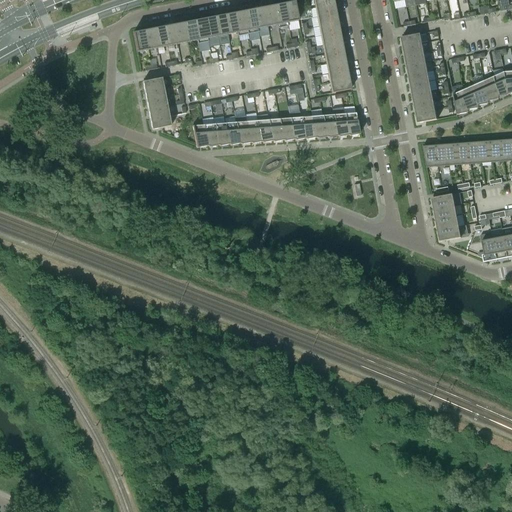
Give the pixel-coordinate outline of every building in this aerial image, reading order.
[(313,0),(315,9),(334,5),(333,0),(313,0)] [(284,4),(287,24),(297,22),(294,2),(284,4)] [(287,24),(284,4),(274,6),(277,26),(287,24)] [(334,5),(315,9),(317,18),(336,14),(334,5)] [(264,8),(267,28),(277,26),(274,6),(264,8)] [(267,28),(264,8),(254,10),(257,30),(267,28)] [(244,12),(247,32),(257,30),(254,10),(244,12)] [(247,32),(244,12),(234,14),(237,33),(247,32)] [(224,16),(227,35),(237,33),(234,14),(224,16)] [(317,18),(319,27),(338,24),(336,14),(317,18)] [(227,35),(224,16),(214,18),(217,37),(227,35)] [(204,20),(207,39),(217,37),(214,18),(204,20)] [(207,39),(204,20),(193,22),(197,41),(207,39)] [(183,24),(187,43),(197,41),(193,22),(183,24)] [(187,43),(183,24),(173,25),(177,45),(187,43)] [(338,24),(319,27),(321,38),(340,34),(338,24)] [(163,27),(167,47),(177,45),(173,25),(163,27)] [(153,29),(157,49),(167,47),(163,27),(153,29)] [(147,51),(157,49),(153,29),(143,31),(147,51)] [(133,33),(137,53),(147,51),(143,31),(133,33)] [(322,46),(341,43),(340,34),(321,38),(322,46)] [(401,38),(403,48),(422,44),(420,34),(401,38)] [(341,43),(322,46),(324,56),(343,52),(341,43)] [(422,44),(403,48),(405,57),(424,53),(422,44)] [(343,52),(324,56),(326,65),(345,61),(343,52)] [(406,67),(426,63),(424,53),(405,57),(406,67)] [(345,61),(326,65),(328,75),(347,71),(345,61)] [(408,76),(428,72),(426,63),(406,67),(408,76)] [(328,75),(330,84),(349,80),(347,71),(328,75)] [(494,76),(498,98),(507,94),(508,94),(504,71),(494,76)] [(428,72),(408,76),(410,86),(430,82),(428,72)] [(494,76),(484,81),(488,102),(498,98),(494,76)] [(143,83),(145,92),(165,89),(163,79),(143,83)] [(349,80),(330,84),(331,94),(351,90),(349,80)] [(473,85),(478,107),(488,102),(484,81),(473,85)] [(410,86),(412,95),(431,92),(430,82),(410,86)] [(468,111),(478,107),(473,85),(463,90),(468,111)] [(145,92),(147,102),(166,98),(165,89),(145,92)] [(468,111),(463,90),(453,95),(457,116),(460,115),(468,111)] [(414,105),(433,101),(431,92),(412,95),(414,105)] [(147,102),(149,112),(168,108),(166,98),(147,102)] [(414,105),(416,114),(435,111),(433,101),(414,105)] [(149,112),(151,122),(170,118),(168,108),(149,112)] [(437,120),(435,111),(416,114),(418,124),(437,120)] [(355,114),(345,115),(349,136),(359,135),(355,114)] [(334,116),(338,137),(349,136),(345,115),(334,116)] [(334,116),(323,117),(327,137),(338,137),(334,116)] [(312,118),(316,138),(327,137),(323,117),(312,118)] [(153,132),(172,128),(170,118),(151,122),(153,132)] [(290,119),(294,140),(305,139),(301,118),(290,119)] [(312,118),(301,118),(305,139),(316,138),(312,118)] [(290,119),(280,120),(284,141),(294,140),(290,119)] [(269,121),(273,142),(284,141),(280,120),(269,121)] [(269,121),(258,122),(262,142),(273,142),(269,121)] [(247,123),(251,143),(262,142),(258,122),(247,123)] [(247,123),(236,124),(240,144),(251,143),(247,123)] [(225,124),(215,125),(219,146),(229,145),(225,124)] [(225,124),(229,145),(240,144),(236,124),(225,124)] [(204,126),(208,147),(219,146),(215,125),(204,126)] [(204,126),(192,127),(196,148),(208,147),(204,126)] [(503,162),(511,161),(511,153),(510,141),(509,140),(499,141),(499,142),(503,162)] [(488,142),(488,143),(492,163),(503,162),(499,142),(499,141),(488,142)] [(481,164),(492,163),(488,143),(488,142),(477,143),(481,164)] [(466,144),(466,143),(455,144),(455,145),(459,165),(470,165),(466,144)] [(481,164),(477,143),(466,143),(466,144),(470,165),(481,164)] [(455,144),(444,145),(445,146),(449,166),(459,165),(455,145),(455,144)] [(449,166),(445,146),(444,145),(434,146),(434,147),(438,167),(449,166)] [(434,147),(434,146),(422,147),(426,168),(438,167),(434,147)] [(455,206),(452,195),(431,199),(433,210),(434,210),(455,206)] [(455,206),(434,210),(433,210),(435,221),(436,220),(457,217),(455,206)] [(437,231),(438,231),(459,227),(457,217),(436,220),(435,221),(437,231)] [(437,231),(439,243),(441,242),(446,241),(461,238),(459,227),(438,231),(437,231)] [(503,237),(504,237),(503,234),(492,237),(492,240),(493,239),(496,259),(497,260),(507,258),(507,257),(503,237)] [(503,237),(507,257),(507,258),(511,257),(511,235),(504,237),(503,237)] [(481,242),(484,255),(482,256),(483,259),(484,263),(497,260),(496,259),(493,239),(492,240),(481,242)]
